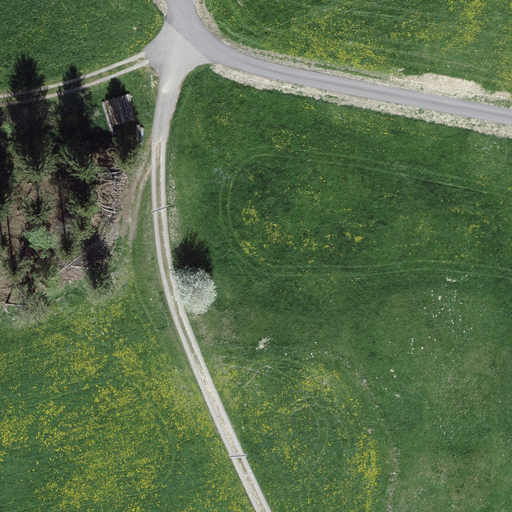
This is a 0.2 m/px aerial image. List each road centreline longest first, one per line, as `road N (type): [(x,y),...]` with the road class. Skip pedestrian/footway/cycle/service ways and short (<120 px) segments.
road 1 (track): [(187,40),(161,105),(163,255),(181,327),(265,511)]
road 2 (unclassified): [(186,0),(187,40),(205,48),(261,68),(511,121)]
road 3 (track): [(187,40),(89,78),(0,100)]
